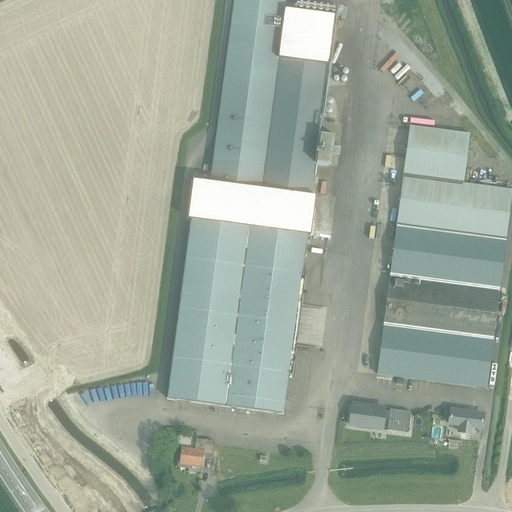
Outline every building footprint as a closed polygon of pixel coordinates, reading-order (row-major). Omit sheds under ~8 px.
[(234,0),(211,183),(312,195),(316,165),(337,168),(343,126),(321,123),(329,66),(328,66),(278,60),(284,10),(285,0),(234,0)] [(278,60),(328,66),(335,16),(284,10),(278,60)] [(507,297),(498,296),(511,191),(463,185),(469,135),(409,127),(377,375),(486,389),(496,312),(505,313),(507,297)] [(192,181),(187,220),(191,221),(310,235),(315,196),(311,196),(312,195),(211,183),(192,181)] [(179,313),(168,399),(283,414),(288,375),(292,375),(305,276),(301,275),(306,236),(310,236),(310,235),(191,221),(179,313)] [(384,409),(353,405),(352,414),(350,426),(360,427),(360,429),(371,431),(371,429),(381,430),(382,428),(387,429),(387,431),(408,433),(411,412),(390,410),(389,412),(384,411),(384,409)] [(483,415),(451,411),(449,425),(459,426),(459,432),(470,434),(471,428),(481,429),(483,415)] [(196,439),(195,450),(182,448),(181,456),(179,456),(177,467),(188,469),(189,466),(201,468),(203,453),(211,454),(212,446),(212,441),(196,439)]
